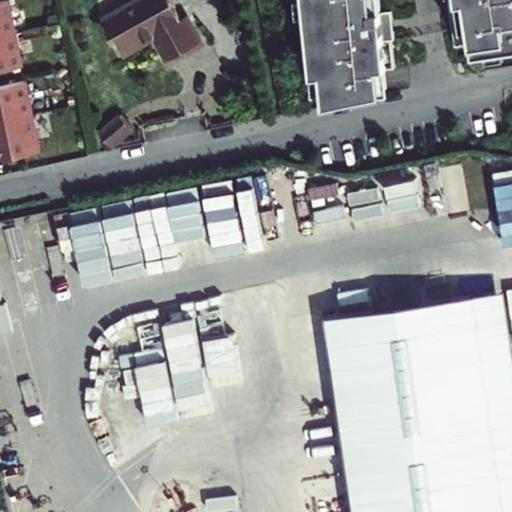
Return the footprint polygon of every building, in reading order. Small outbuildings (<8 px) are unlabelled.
[(176,0),(124,0),(103,13),(124,48),(148,33),(146,30),(151,27),(164,48),(195,30),(176,0)] [(300,0),(300,1),(307,0),(311,32),(303,32),(308,61),(311,78),(324,77),(325,90),(392,84),(389,59),(396,58),(391,30),(394,28),(392,1),(382,3),(381,0),(300,0)] [(511,0),(452,0),(457,39),(475,38),(476,49),(489,48),(489,55),(507,53),(506,45),(511,44),(511,0)] [(10,82),(0,84),(0,157),(24,152),(10,82)] [(137,127),(122,110),(101,128),(115,145),(137,127)] [(289,208),(288,181),(261,182),(262,208),(289,208)] [(345,181),(315,188),(317,212),(332,210),(332,204),(347,201),(345,181)] [(256,216),(252,185),(223,188),(226,219),(256,216)] [(149,198),(114,202),(117,226),(95,229),(99,258),(189,246),(188,234),(222,230),(217,194),(150,203),(149,198)] [(511,511),(511,338),(504,279),(322,306),(352,511),(511,511)]
